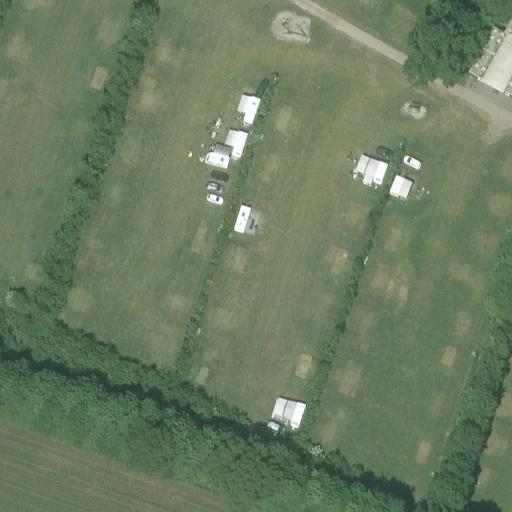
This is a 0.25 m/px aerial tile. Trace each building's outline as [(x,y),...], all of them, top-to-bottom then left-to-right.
[(492,33),(468,78),(482,85),(483,83),(504,94),(502,97),(511,101),(511,27),(510,26),(503,39),(492,33)] [(348,74),(341,90),(360,99),(368,83),(348,74)] [(265,331),(280,340),(290,322),(275,313),(265,331)] [(255,360),(271,367),(279,350),(262,342),(255,360)] [(511,350),(494,351),(494,366),(511,366),(511,350)] [(448,376),(453,357),(437,353),(432,372),(448,376)] [(259,399),(266,381),(250,375),(243,394),(259,399)] [(422,404),(439,407),(441,386),(424,384),(422,404)] [(481,413),(499,417),(504,397),(486,393),(481,413)] [(240,409),(235,424),(246,428),(252,413),(240,409)] [(425,438),(431,419),(414,414),(409,434),(425,438)] [(470,452),(492,456),(496,433),(473,430),(470,452)] [(413,471),(418,451),(401,447),(397,468),(413,471)] [(462,467),(458,488),(472,491),(476,470),(462,467)]
